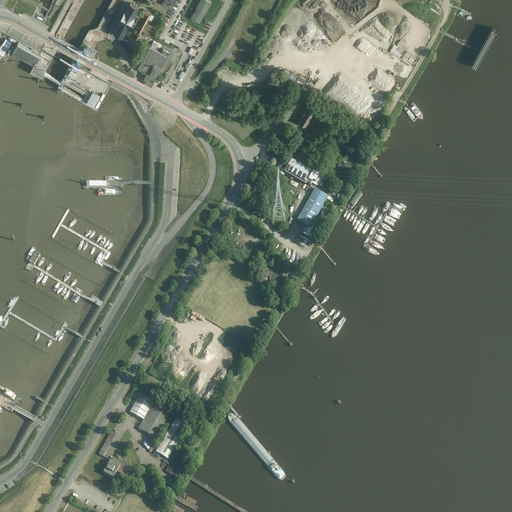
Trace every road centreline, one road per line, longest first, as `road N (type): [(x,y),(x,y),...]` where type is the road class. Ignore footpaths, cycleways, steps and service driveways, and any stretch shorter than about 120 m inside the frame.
road 1 (track): [(39,420),(152,220),(152,146)]
road 2 (unclassified): [(148,252),(28,460),(0,482)]
road 3 (tertiary): [(240,161),(236,189),(115,398)]
road 4 (unclassified): [(148,252),(211,185),(212,155),(196,118)]
road 5 (tertiary): [(0,13),(137,86)]
road 6 (tertiary): [(115,398),(50,511)]
road 7 (unclassified): [(172,105),(231,0)]
